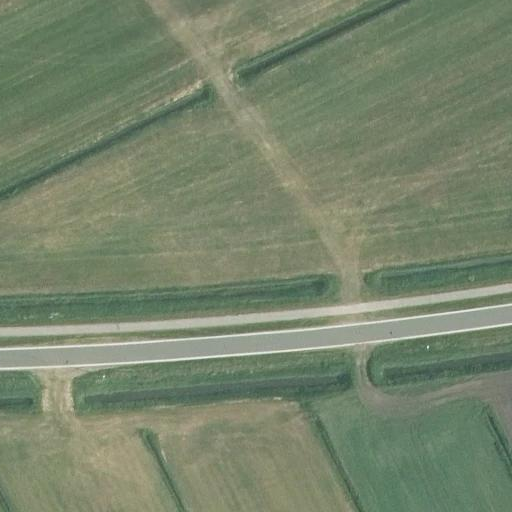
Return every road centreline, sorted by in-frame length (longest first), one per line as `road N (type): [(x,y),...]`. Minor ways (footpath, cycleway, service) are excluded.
road 1 (tertiary): [(0,359),(269,342),(511,314)]
road 2 (track): [(353,334),(348,276),(160,0)]
